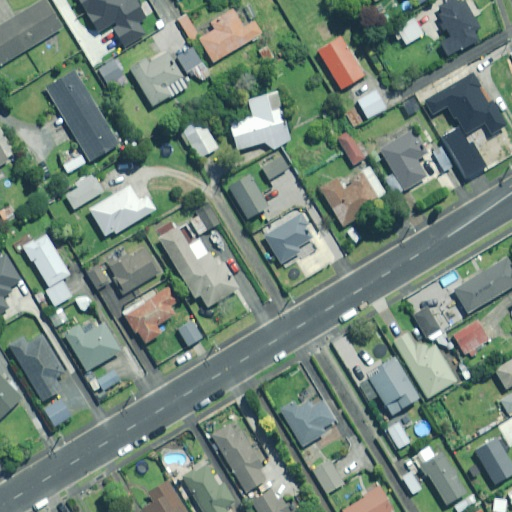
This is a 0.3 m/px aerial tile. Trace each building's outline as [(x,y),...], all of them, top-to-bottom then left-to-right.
[(0,66),(63,29),(45,0),(42,0),(0,25),(0,66)] [(75,9),(70,0),(56,0),(64,15),(75,9)] [(78,0),(96,30),(123,15),(114,0),(78,0)] [(467,4),(459,0),(454,0),(441,7),(437,17),(448,39),(439,43),(446,57),(476,42),(470,29),(478,25),(467,4)] [(378,17),(372,8),(360,16),(366,25),(378,17)] [(243,28),(232,10),(210,23),(214,31),(198,40),(212,64),(261,34),(254,22),(243,28)] [(198,36),(186,15),(177,20),(189,41),(198,36)] [(422,36),(412,20),(395,30),(405,46),(422,36)] [(333,38),(326,24),(315,29),(321,43),(333,38)] [(363,76),(340,38),(317,52),(340,90),(363,76)] [(273,59),(267,47),(258,52),(264,64),(273,59)] [(182,79),(167,53),(148,64),(145,59),(128,68),(151,108),(170,97),(165,88),(182,79)] [(209,76),(200,61),(189,68),(198,83),(209,76)] [(118,146),(74,72),(45,89),(88,163),(118,146)] [(479,89),(470,74),(421,102),(430,117),(444,109),(452,122),(454,121),(463,136),(482,125),(489,137),(505,128),(490,103),(486,105),(477,90),(479,89)] [(385,109),(376,92),(357,102),(366,119),(385,109)] [(289,144),(276,93),(246,101),(250,117),(228,123),(236,151),(266,143),(268,149),(289,144)] [(217,150),(202,117),(176,129),(185,149),(193,146),(199,158),(217,150)] [(0,131),(0,166),(15,158),(0,131)] [(366,159),(351,131),(336,139),(352,167),(366,159)] [(421,157),(408,134),(379,150),(392,174),(384,179),(393,197),(426,178),(416,160),(421,157)] [(41,163),(32,146),(24,150),(32,168),(41,163)] [(453,168),(444,151),(434,156),(443,173),(453,168)] [(299,180),(287,162),(266,175),(278,194),(299,180)] [(388,200),(369,169),(340,186),(336,180),(319,190),(342,228),(388,200)] [(102,193),(92,175),(74,186),(76,189),(64,196),(73,211),(102,193)] [(266,209),(246,177),(225,190),(244,222),(266,209)] [(112,233),(114,236),(156,212),(148,198),(139,203),(130,186),(88,210),(104,238),(112,233)] [(17,220),(10,207),(0,212),(0,216),(5,226),(17,220)] [(218,225),(207,207),(188,218),(198,236),(218,225)] [(307,225),(301,214),(263,238),(280,266),(300,254),(297,249),(310,241),(302,228),(307,225)] [(197,262),(177,230),(158,241),(194,300),(196,298),(203,309),(237,288),(223,264),(218,267),(209,254),(197,262)] [(69,275),(45,235),(24,248),(48,289),(44,292),(54,308),(71,298),(60,280),(69,275)] [(157,275),(142,248),(108,268),(123,294),(157,275)] [(511,287),(511,258),(511,256),(452,291),(466,315),(511,287)] [(0,259),(0,324),(7,320),(2,312),(8,308),(3,300),(18,291),(14,284),(19,280),(5,257),(0,259)] [(108,281),(100,267),(86,274),(95,289),(108,281)] [(171,308),(174,306),(165,289),(122,313),(134,335),(137,333),(144,345),(160,336),(155,327),(175,316),(171,308)] [(441,330),(429,309),(412,318),(425,339),(441,330)] [(97,329),(92,319),(64,335),(85,373),(120,353),(104,325),(97,329)] [(488,342),(476,321),(452,335),(463,356),(488,342)] [(201,340),(190,323),(177,331),(188,348),(201,340)] [(419,355),(407,334),(392,343),(426,400),(456,383),(435,346),(419,355)] [(64,374),(43,337),(27,346),(22,338),(8,347),(41,403),(61,392),(54,380),(64,374)] [(511,360),(493,371),(505,391),(511,386),(511,360)] [(419,399),(395,362),(357,386),(368,403),(377,397),(390,417),(419,399)] [(119,382),(113,370),(89,384),(95,395),(119,382)] [(0,419),(20,400),(0,378),(0,419)] [(511,413),(511,394),(500,402),(508,416),(511,413)] [(334,422),(323,402),(310,409),(303,396),(279,411),(301,449),(325,435),(322,430),(334,422)] [(411,440),(399,421),(387,428),(399,447),(411,440)] [(234,435),(229,426),(211,436),(244,493),(268,479),(240,431),(234,435)] [(511,474),(511,458),(499,435),(476,448),(497,483),(511,474)] [(436,455),(431,446),(415,455),(426,475),(430,473),(447,504),(470,491),(446,449),(436,455)] [(343,485),(329,462),(312,472),(326,495),(343,485)] [(216,486),(206,467),(183,480),(196,504),(190,508),(192,511),(225,511),(224,509),(233,503),(221,483),(216,486)] [(423,487),(412,471),(403,476),(414,493),(423,487)] [(184,511),(167,482),(148,494),(154,504),(140,511),(139,511),(184,511)] [(287,511),(274,488),(250,502),(255,511),(287,511)] [(393,511),(379,489),(341,511),(393,511)] [(478,501),(474,494),(456,505),(460,511),(478,501)] [(494,511),(506,511),(508,499),(495,497),(493,511),(494,511)]
